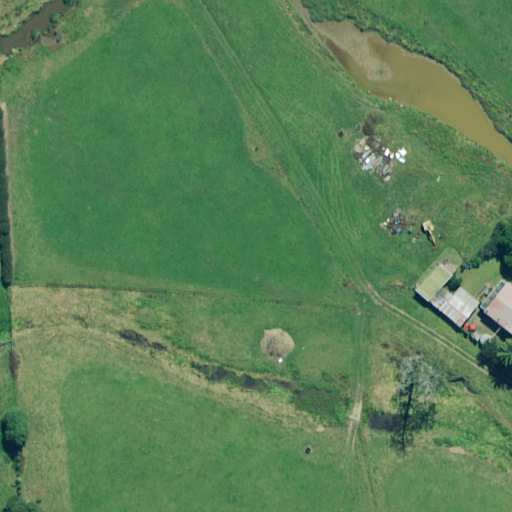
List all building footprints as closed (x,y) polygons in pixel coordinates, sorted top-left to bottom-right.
[(474,217),(458,200),(434,222),(443,231),(455,220),(462,228),(474,217)] [(401,210),(391,207),(388,218),(398,221),(401,210)] [(452,277),(438,266),(416,292),(460,328),(479,304),(460,288),(452,298),(441,289),(452,277)] [(511,287),(502,280),(479,309),(511,335),(511,287)] [(484,334),(481,338),(474,332),(470,337),(475,341),(487,350),(494,342),(484,334)]
